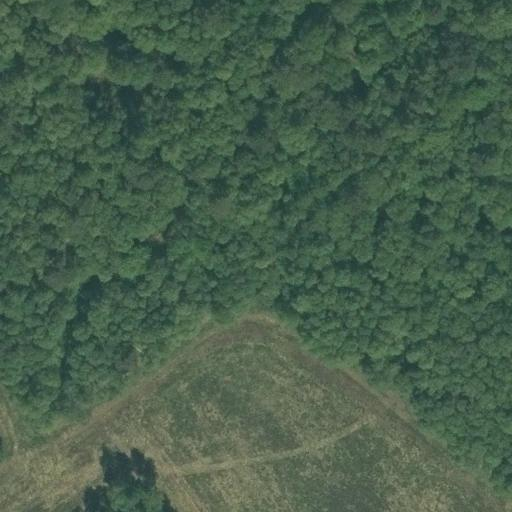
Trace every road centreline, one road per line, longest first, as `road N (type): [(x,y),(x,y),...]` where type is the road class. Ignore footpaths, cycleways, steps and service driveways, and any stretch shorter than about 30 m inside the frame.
road 1 (track): [(0,138),(247,0)]
road 2 (track): [(0,500),(115,421),(195,511)]
